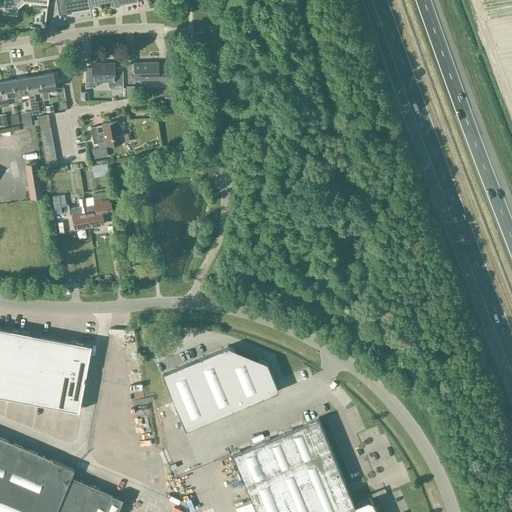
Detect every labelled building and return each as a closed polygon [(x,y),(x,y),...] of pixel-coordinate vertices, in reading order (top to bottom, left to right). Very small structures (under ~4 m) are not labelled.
[(47,0),(3,0),(2,14),(16,15),(17,9),(24,2),(47,5),(47,0)] [(90,8),(90,6),(89,6),(88,0),(55,0),(58,14),(66,12),(66,14),(72,13),(72,11),(90,8)] [(34,17),(34,21),(45,23),(46,8),(42,8),(41,12),(34,17)] [(158,83),(169,83),(169,68),(158,69),(157,61),(133,61),(133,63),(127,63),(127,81),(134,81),(134,79),(157,79),(158,79),(158,83)] [(113,88),(123,88),(122,66),(114,67),(114,63),(92,63),(92,67),(85,67),(85,86),(95,86),(95,80),(113,80),(113,88)] [(53,73),(39,75),(41,90),(43,100),(49,99),(47,89),(55,88),(53,73)] [(41,90),(39,75),(26,77),(28,92),(28,93),(29,102),(35,101),(34,92),(41,90)] [(28,92),(26,77),(12,79),(15,95),(14,95),(16,104),(22,103),(20,94),(28,93),(28,92)] [(7,96),(14,95),(15,95),(12,79),(0,81),(0,106),(8,105),(7,96)] [(128,133),(120,135),(117,120),(101,123),(103,131),(98,132),(96,126),(90,127),(93,143),(105,141),(105,145),(129,141),(128,133)] [(43,196),(37,161),(25,164),(31,198),(43,196)] [(86,211),(89,226),(103,223),(101,213),(112,211),(109,191),(93,193),(95,209),(86,210),(86,211)] [(67,205),(64,194),(58,195),(60,206),(67,205)] [(74,228),(89,226),(86,211),(86,210),(84,198),(79,199),(81,211),(71,213),(74,228)] [(90,345),(0,327),(0,395),(78,410),(90,345)] [(278,390),(266,362),(227,346),(161,373),(185,429),(278,390)] [(372,511),(369,505),(364,502),(354,506),(317,418),(306,422),(232,453),(251,500),(234,506),(237,511),(372,511)] [(0,511),(116,511),(122,498),(70,476),(74,469),(0,437),(0,511)]
